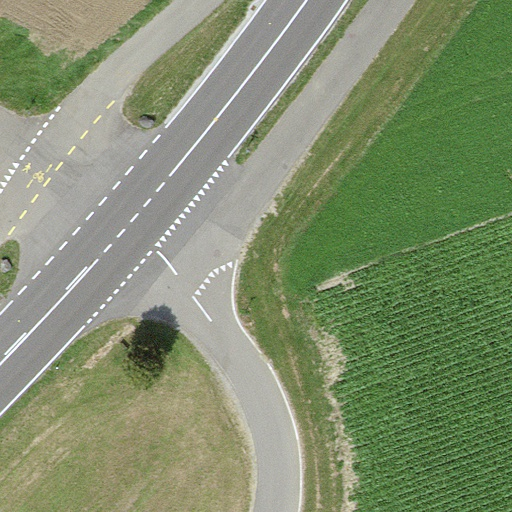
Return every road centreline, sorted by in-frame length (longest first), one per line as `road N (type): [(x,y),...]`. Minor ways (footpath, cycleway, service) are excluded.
road 1 (unclassified): [(180,280),(392,0)]
road 2 (secondary): [(121,234),(306,0)]
road 3 (unclassified): [(279,511),(283,453),(270,409),(246,362),(180,280)]
road 4 (secondary): [(0,369),(121,234)]
road 5 (unclassified): [(121,234),(0,140)]
